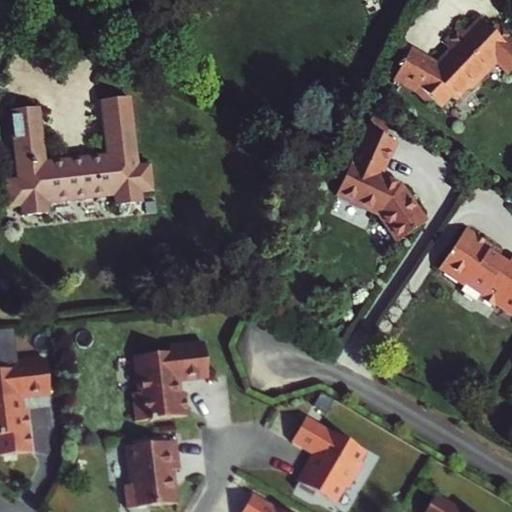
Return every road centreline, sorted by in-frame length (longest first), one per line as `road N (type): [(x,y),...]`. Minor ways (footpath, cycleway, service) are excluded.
road 1 (residential): [(266,334),(511,477)]
road 2 (unknown): [(352,384),(468,175)]
